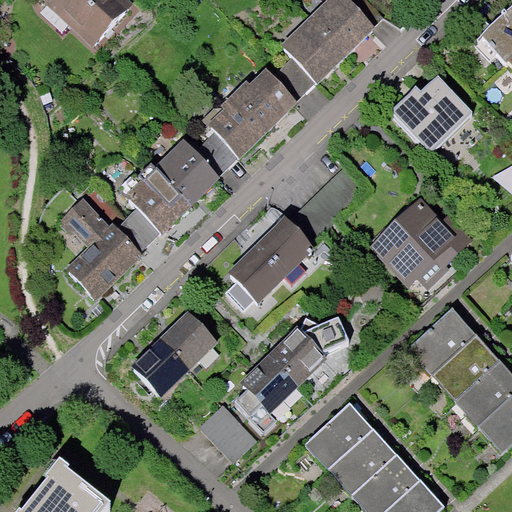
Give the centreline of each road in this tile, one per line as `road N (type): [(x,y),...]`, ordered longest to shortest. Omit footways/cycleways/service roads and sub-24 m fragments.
road 1 (residential): [(73,363),(446,0)]
road 2 (residential): [(73,363),(235,511)]
